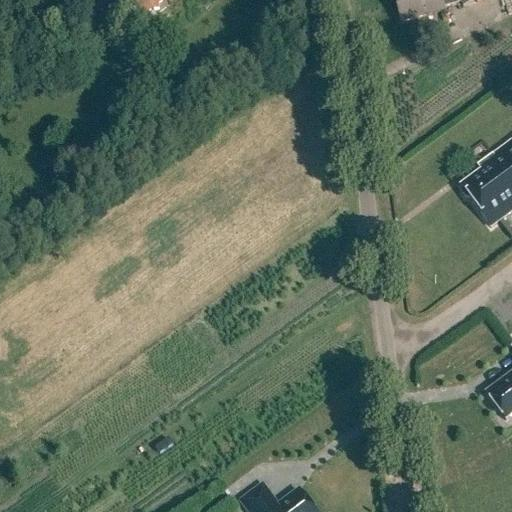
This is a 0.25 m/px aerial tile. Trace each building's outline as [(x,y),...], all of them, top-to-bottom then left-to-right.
[(112,0),(133,27),(168,0),(112,0)] [(482,5),(480,0),(404,0),(394,3),(401,28),(443,16),(442,13),(462,7),(463,11),(482,5)] [(66,19),(78,36),(95,23),(83,6),(66,19)] [(511,214),(511,143),(478,169),(482,174),(461,190),(463,192),(461,193),(468,202),(469,201),(491,230),(511,214)] [(472,151),(444,170),(455,187),(479,172),(474,165),(479,161),(472,151)] [(511,349),(510,351),(511,353),(511,376),(485,397),(506,423),(511,418),(511,349)] [(315,511),(300,491),(279,507),(264,486),(241,503),(248,511),(315,511)]
